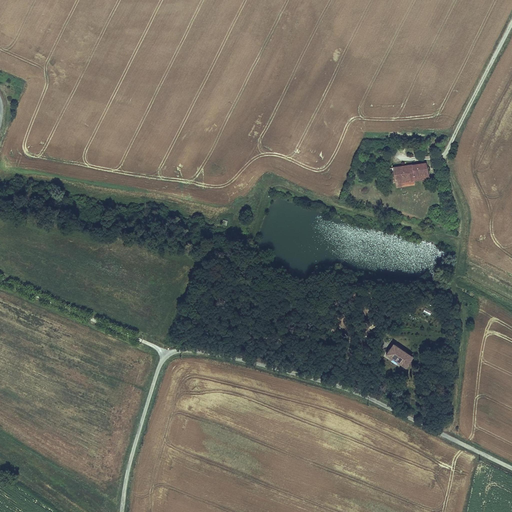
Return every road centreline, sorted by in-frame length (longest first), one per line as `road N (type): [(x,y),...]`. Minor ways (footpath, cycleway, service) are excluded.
road 1 (unclassified): [(511,467),(334,384),(181,350),(159,365),(121,511)]
road 2 (track): [(445,151),(473,221),(466,293)]
